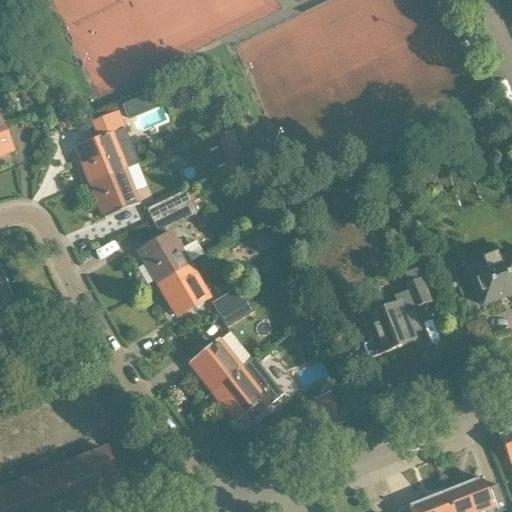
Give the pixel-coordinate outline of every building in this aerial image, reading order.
[(195,77),(199,87),(212,82),(208,72),(195,77)] [(25,92),(20,94),(24,105),(29,103),(25,92)] [(121,106),(127,120),(159,107),(153,93),(121,106)] [(13,95),(4,99),(8,110),(18,106),(13,95)] [(224,123),(220,113),(213,116),(217,126),(224,123)] [(126,171),(127,172),(139,167),(125,133),(126,133),(119,115),(92,126),(98,142),(76,151),(90,186),(126,171)] [(54,121),(59,132),(68,128),(64,117),(54,121)] [(0,156),(12,152),(0,121),(0,156)] [(408,138),(378,152),(384,164),(414,150),(408,138)] [(240,152),(226,158),(231,173),(246,168),(240,152)] [(141,207),(127,172),(126,171),(90,186),(104,221),(141,207)] [(421,173),(409,177),(414,189),(425,185),(421,173)] [(152,223),(200,200),(194,189),(147,212),(152,223)] [(200,200),(152,223),(158,235),(209,210),(203,198),(200,200)] [(158,286),(192,266),(173,234),(138,254),(158,286)] [(471,258),(464,261),(482,307),(511,295),(511,253),(497,260),(496,256),(481,262),(483,265),(475,268),(471,258)] [(192,266),(158,286),(177,319),(211,299),(192,266)] [(0,305),(12,301),(0,270),(0,305)] [(430,304),(423,286),(417,270),(403,275),(407,285),(404,286),(407,293),(393,299),(396,305),(360,319),(370,344),(362,348),(368,362),(413,344),(410,336),(418,333),(410,312),(430,304)] [(242,304),(235,292),(212,306),(219,318),(242,304)] [(242,304),(219,318),(226,330),(254,314),(251,309),(265,300),(261,292),(242,304)] [(300,323),(311,319),(307,306),(295,309),(300,323)] [(316,334),(311,323),(300,327),(305,338),(316,334)] [(212,395),(244,369),(220,340),(189,365),(212,395)] [(34,358),(7,368),(10,378),(38,367),(34,358)] [(244,369),(212,395),(236,424),(253,410),(259,418),(274,407),(244,369)] [(339,390),(311,402),(324,433),(352,422),(339,390)] [(511,432),(498,438),(511,473),(511,432)] [(47,461),(28,468),(0,479),(0,511),(70,511),(101,500),(96,487),(116,479),(105,451),(51,472),(47,461)] [(489,511),(492,511),(505,511),(507,511),(497,487),(486,492),(481,481),(463,488),(472,511),(489,511)] [(472,511),(463,488),(445,495),(451,511),(472,511)] [(451,511),(445,495),(427,502),(430,511),(451,511)] [(430,511),(427,502),(408,510),(408,508),(399,511),(430,511)]
